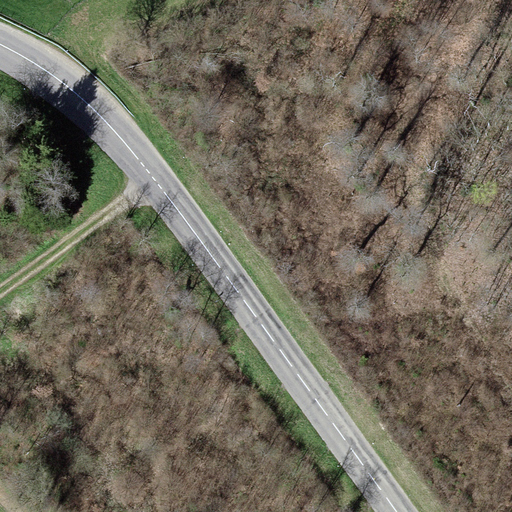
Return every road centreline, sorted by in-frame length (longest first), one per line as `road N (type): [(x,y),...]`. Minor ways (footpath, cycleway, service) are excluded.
road 1 (secondary): [(396,511),(132,152),(100,115),(0,46)]
road 2 (track): [(152,178),(0,292)]
